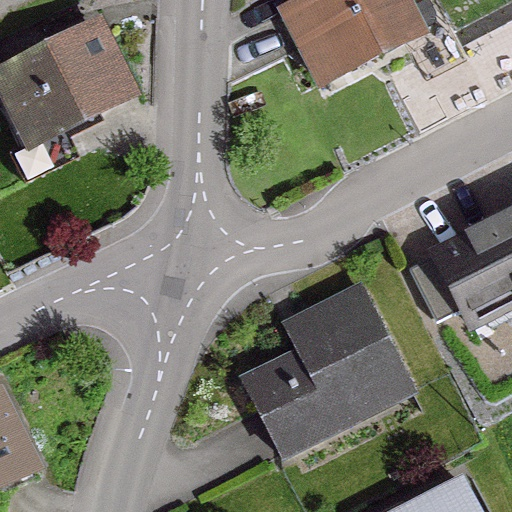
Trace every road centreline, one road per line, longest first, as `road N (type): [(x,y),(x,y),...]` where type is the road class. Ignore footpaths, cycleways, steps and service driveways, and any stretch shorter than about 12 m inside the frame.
road 1 (residential): [(184,266),(317,237),(392,182),(511,120)]
road 2 (residential): [(204,0),(184,266)]
road 3 (residential): [(184,266),(120,511)]
road 4 (residential): [(0,326),(74,287),(184,266)]
